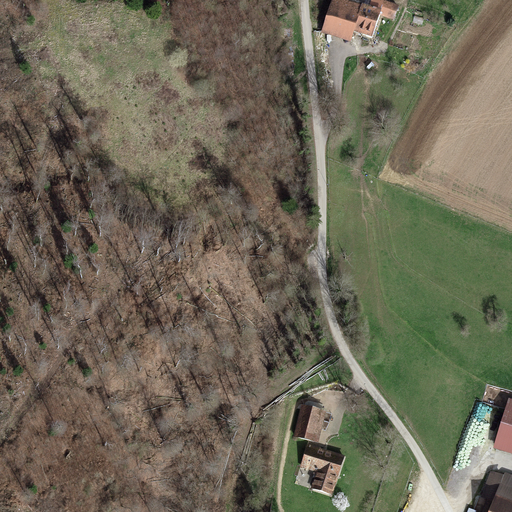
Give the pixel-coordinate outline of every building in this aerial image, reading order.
[(374,11),(340,0),(336,0),(324,36),(358,48),(362,37),(369,41),(379,43),(387,20),(399,24),(404,9),(377,1),(374,11)] [(511,398),(510,398),(495,448),(511,452),(511,398)] [(329,408),(302,402),(294,435),(322,441),(329,408)] [(349,458),(308,445),(301,467),(316,471),(311,485),(338,493),(349,458)] [(511,511),(511,477),(493,471),(483,499),(497,504),(493,511),(511,511)]
